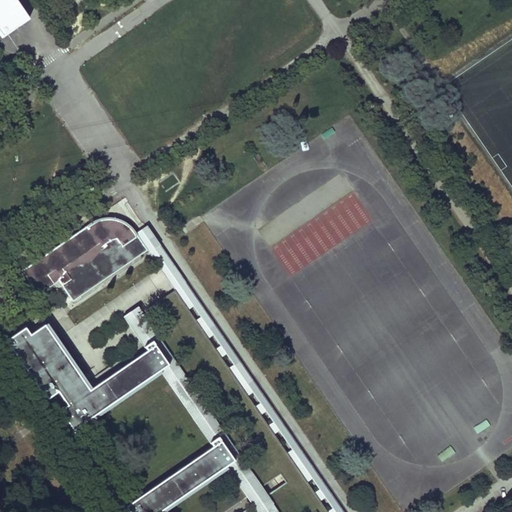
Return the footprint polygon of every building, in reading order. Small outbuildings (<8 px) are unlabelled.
[(12,0),(0,0),(0,34),(3,38),(27,21),(12,0)] [(84,224),(19,269),(34,291),(46,288),(50,285),(54,283),(56,280),(71,300),(145,249),(135,234),(132,236),(129,230),(124,225),(118,222),(112,219),(104,219),(98,220),(93,222),(86,227),(84,224)] [(311,511),(328,511),(175,288),(162,296),(311,511)] [(140,348),(156,338),(138,309),(122,319),(140,348)] [(24,326),(5,339),(46,398),(58,389),(78,375),(43,324),(28,333),(24,326)] [(159,361),(148,345),(87,388),(67,402),(58,409),(69,424),(159,361)] [(177,364),(161,374),(206,443),(222,432),(177,364)] [(87,388),(78,375),(58,389),(67,402),(87,388)] [(474,427),(477,433),(489,426),(485,420),(474,427)] [(220,440),(125,505),(129,511),(156,511),(234,460),(220,440)]
